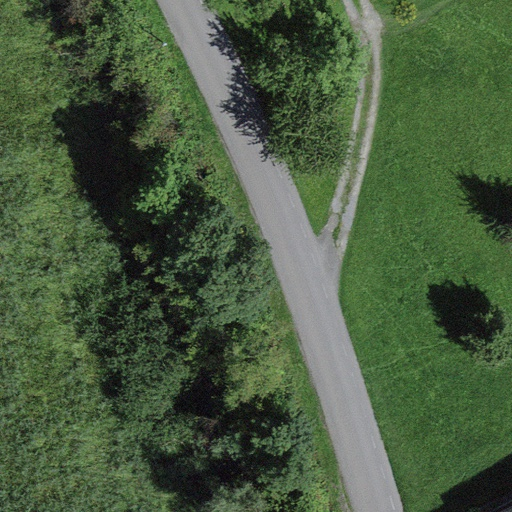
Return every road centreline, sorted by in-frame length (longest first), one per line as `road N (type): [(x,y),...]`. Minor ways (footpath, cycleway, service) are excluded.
road 1 (residential): [(387,511),(287,211),(186,0)]
road 2 (track): [(324,312),(365,183),(383,80),(366,0)]
